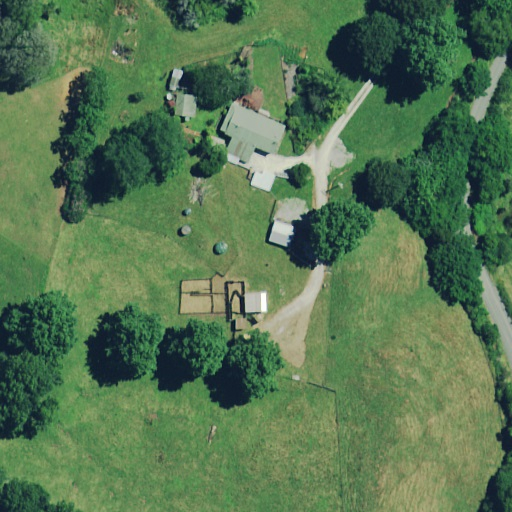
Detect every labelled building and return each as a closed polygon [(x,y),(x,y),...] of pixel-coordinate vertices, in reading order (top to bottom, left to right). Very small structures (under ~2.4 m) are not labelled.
[(174,69),(166,100),(172,102),(175,91),(178,92),(183,72),(174,69)] [(196,96),(177,94),(175,116),(194,117),(196,96)] [(272,155),(284,127),(268,119),(270,114),(260,109),(258,115),(232,104),(220,131),(233,137),(226,154),(248,163),(255,147),(272,155)] [(247,179),(239,190),(247,196),(256,185),(247,179)] [(296,228),(275,222),(269,241),(289,248),(296,228)] [(266,312),(266,294),(245,294),(245,312),(266,312)]
